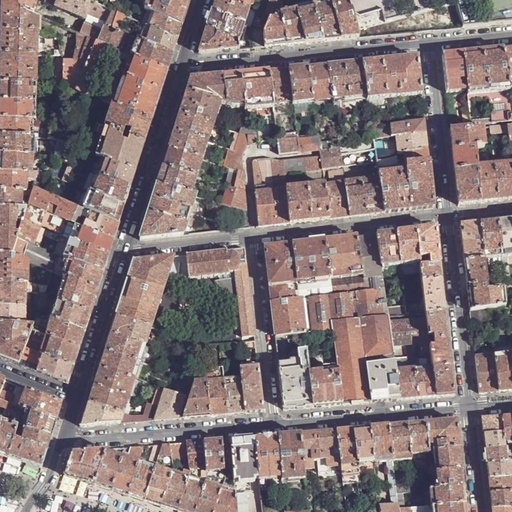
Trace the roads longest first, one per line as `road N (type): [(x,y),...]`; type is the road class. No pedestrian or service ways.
road 1 (residential): [(427,46),(182,68)]
road 2 (residential): [(62,439),(274,423)]
road 3 (residential): [(253,238),(448,216)]
road 4 (residential): [(274,423),(469,406)]
road 5 (tertiary): [(124,251),(182,68)]
road 6 (residential): [(469,406),(448,216)]
road 7 (residential): [(253,238),(274,423)]
road 8 (residential): [(448,216),(427,46)]
road 9 (tertiary): [(75,397),(124,251)]
road 10 (residential): [(124,251),(253,238)]
